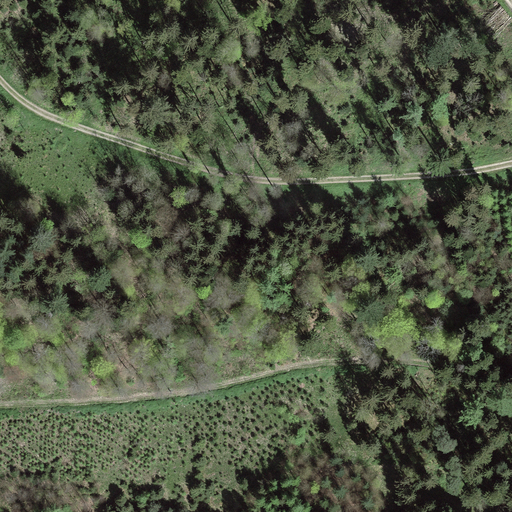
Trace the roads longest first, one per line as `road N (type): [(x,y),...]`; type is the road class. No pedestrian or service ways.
road 1 (track): [(511,163),(378,180),(265,183),(55,118),(0,81)]
road 2 (track): [(511,401),(461,368),(386,361),(317,365),(200,391),(0,408)]
